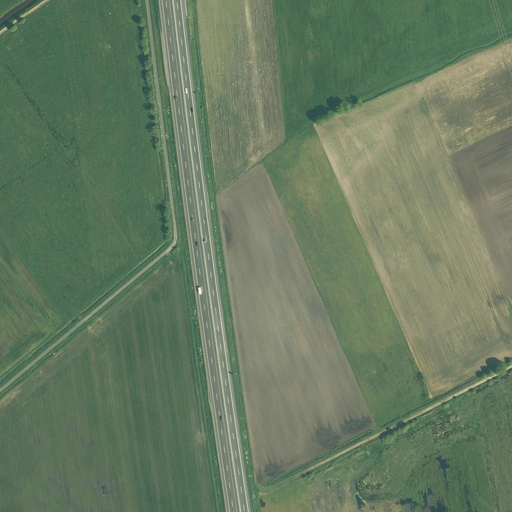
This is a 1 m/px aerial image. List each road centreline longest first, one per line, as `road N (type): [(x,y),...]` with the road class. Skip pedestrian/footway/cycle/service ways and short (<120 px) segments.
road 1 (motorway): [(244,511),(176,0)]
road 2 (motorway): [(166,0),(233,511)]
road 3 (track): [(0,390),(175,240),(146,0)]
road 4 (track): [(307,470),(511,365)]
